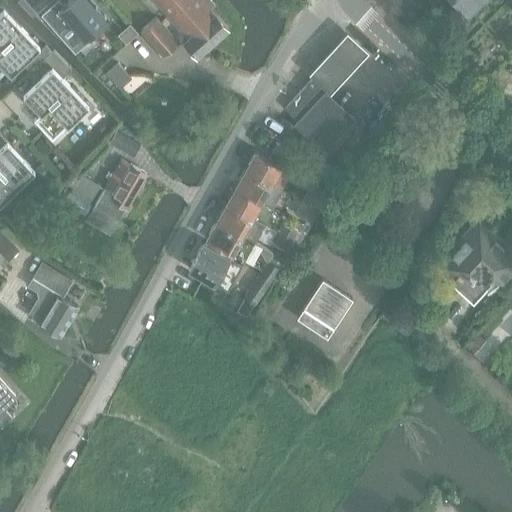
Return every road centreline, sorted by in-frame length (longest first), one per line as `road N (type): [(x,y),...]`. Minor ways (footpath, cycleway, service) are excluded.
road 1 (residential): [(26,511),(292,34),(328,0)]
road 2 (tertiary): [(511,157),(350,0)]
